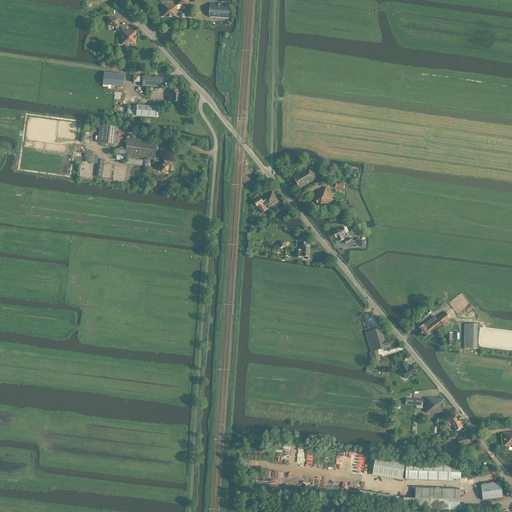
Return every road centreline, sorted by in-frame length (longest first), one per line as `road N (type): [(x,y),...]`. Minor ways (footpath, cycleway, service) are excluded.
road 1 (unclassified): [(191,511),(217,143),(201,112),(203,96)]
road 2 (tertiary): [(511,481),(272,178)]
road 3 (unclassified): [(272,178),(278,0)]
road 4 (tertiary): [(203,96),(119,0)]
